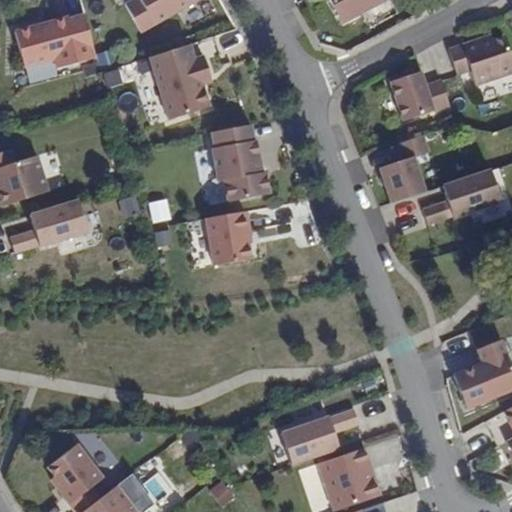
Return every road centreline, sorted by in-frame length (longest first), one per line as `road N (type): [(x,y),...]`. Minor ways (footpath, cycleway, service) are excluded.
road 1 (residential): [(304,95),(448,511)]
road 2 (residential): [(477,0),(304,95)]
